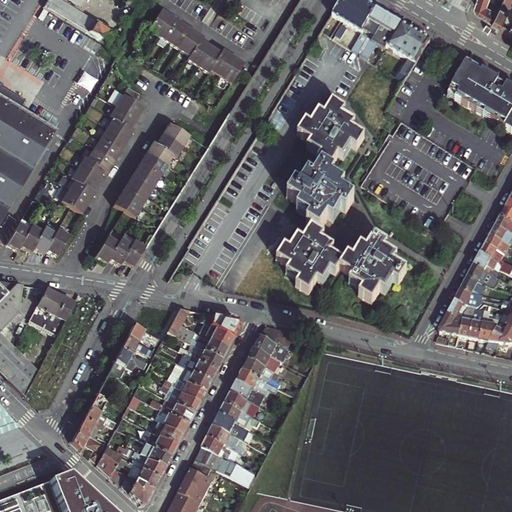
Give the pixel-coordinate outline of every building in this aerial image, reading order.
[(48,0),(44,8),(70,24),(77,13),(56,0),(48,0)] [(347,26),(362,2),(357,0),(343,0),(333,18),(347,26)] [(489,0),(477,0),(476,4),(475,4),(477,9),(478,9),(480,11),(484,13),(488,3),(489,0)] [(496,21),(502,24),(510,8),(502,4),(503,0),(495,0),(493,6),(488,3),(484,13),(489,16),(496,21)] [(511,3),(511,0),(503,0),(502,4),(510,8),(511,3)] [(371,8),(362,2),(347,26),(362,35),(377,11),(371,8)] [(377,11),(362,35),(350,53),(367,62),(379,42),(374,39),(378,33),(382,37),(382,38),(381,39),(382,41),(382,42),(383,42),(381,45),(387,49),(387,48),(402,26),(391,20),(377,11)] [(119,39),(77,13),(70,24),(112,50),(119,39)] [(171,21),(160,14),(148,32),(159,39),(171,21)] [(181,27),(171,21),(159,39),(169,46),(181,27)] [(387,48),(408,61),(399,76),(406,80),(419,60),(425,49),(430,42),(416,34),(402,26),(387,48)] [(191,34),(181,27),(169,46),(179,52),(191,34)] [(179,52),(189,59),(200,44),(202,41),(191,34),(179,52)] [(200,44),(189,59),(187,62),(197,68),(209,50),(200,44)] [(209,72),(219,57),(218,56),(209,50),(197,68),(207,75),(209,72)] [(219,79),(231,60),(220,53),(218,56),(219,57),(209,72),(219,79)] [(303,65),(311,70),(317,62),(308,57),(303,65)] [(219,79),(230,86),(242,67),(231,60),(219,79)] [(455,82),(447,96),(511,134),(511,90),(478,71),(466,64),(455,82)] [(11,93),(0,86),(0,99),(55,133),(57,129),(39,117),(31,112),(19,101),(11,93)] [(129,89),(123,98),(134,105),(139,96),(129,89)] [(134,105),(123,98),(117,109),(135,121),(138,116),(142,110),(134,105)] [(0,223),(55,133),(0,99),(0,223)] [(286,275),(299,283),(295,288),(308,296),(316,283),(321,287),(329,274),(335,277),(338,271),(342,274),(351,279),(348,285),(361,293),(358,298),(371,306),(379,293),(385,297),(393,284),(398,287),(406,273),(393,265),(397,260),(384,252),(387,246),(374,239),(366,252),(360,248),(352,260),(347,257),(343,263),(330,255),(334,250),(321,242),(324,237),(320,234),(328,220),(333,224),(341,211),(346,214),(354,201),(341,193),(344,188),(331,180),(335,174),(330,171),(338,158),(344,162),(352,149),(356,152),(360,146),(364,138),(352,131),(355,125),(342,117),(345,112),(332,104),(324,117),(318,113),(310,127),(305,124),(298,137),(310,144),(306,150),(319,158),(316,163),(321,166),(313,179),(307,176),(300,189),(295,186),(291,191),(286,199),(300,207),(296,212),(309,220),(306,226),(310,229),(307,234),(303,241),(297,238),(289,251),(285,248),(277,262),(289,269),(286,275)] [(114,121),(129,131),(129,130),(133,125),(135,121),(117,109),(111,119),(114,121)] [(114,121),(107,132),(126,143),(128,139),(133,132),(129,130),(129,131),(114,121)] [(380,158),(361,189),(437,235),(442,227),(446,221),(450,213),(463,193),(466,187),(470,181),(476,171),(400,123),(383,153),(380,158)] [(164,133),(162,137),(180,149),(187,138),(169,126),(164,133)] [(107,132),(101,142),(120,153),(122,149),(126,143),(107,132)] [(155,147),(171,157),(174,158),(180,149),(162,137),(158,142),(156,146),(155,147)] [(101,142),(94,152),(113,163),(117,158),(120,153),(101,142)] [(165,167),(171,157),(155,147),(156,146),(153,144),(150,150),(146,156),(165,167)] [(94,152),(88,163),(104,172),(103,173),(106,174),(109,169),(113,163),(94,152)] [(165,167),(146,156),(142,161),(140,166),(158,177),(165,167)] [(104,172),(88,163),(85,161),(79,171),(97,183),(99,179),(103,173),(104,172)] [(158,177),(140,166),(136,172),(133,176),(152,188),(158,177)] [(94,189),(97,183),(79,171),(72,182),(76,184),(91,193),(91,192),(94,189)] [(130,182),(127,186),(146,198),(152,188),(133,176),(130,182)] [(91,198),(94,194),(91,192),(91,193),(76,184),(69,194),(87,205),(91,198)] [(123,192),(120,197),(139,208),(146,198),(127,186),(123,192)] [(87,205),(69,194),(62,206),(80,216),(85,208),(87,205)] [(139,208),(120,197),(115,205),(113,208),(132,220),(139,208)] [(500,219),(511,225),(511,213),(505,210),(503,213),(500,219)] [(510,233),(511,230),(511,225),(500,219),(498,222),(495,228),(511,236),(511,234),(510,233)] [(19,225),(16,229),(26,235),(29,231),(19,225)] [(511,241),(511,236),(495,228),(493,232),(490,237),(509,247),(510,245),(511,241)] [(17,250),(26,235),(16,229),(5,248),(11,253),(15,254),(17,250)] [(29,231),(26,235),(17,250),(24,254),(28,256),(31,251),(39,237),(29,231)] [(44,253),(52,239),(42,233),(39,237),(31,251),(38,256),(41,258),(44,253)] [(55,234),(52,239),(44,253),(51,257),(55,259),(66,240),(55,234)] [(485,246),(504,256),(506,253),(509,247),(490,237),(488,241),(485,246)] [(107,262),(116,248),(105,241),(93,261),(99,265),(103,268),(107,262)] [(120,264),(129,249),(119,243),(116,248),(107,262),(111,265),(117,269),(120,264)] [(132,245),(129,249),(120,264),(126,268),(131,272),(143,252),(132,245)] [(504,256),(485,246),(483,251),(480,255),(496,264),(499,266),(502,269),(500,272),(511,278),(511,277),(511,268),(500,263),(504,256)] [(478,260),(474,267),(496,280),(500,272),(502,269),(499,266),(496,264),(480,255),(478,260)] [(467,279),(478,285),(495,291),(497,288),(504,291),(505,290),(508,292),(510,289),(496,280),(474,267),(470,273),(467,279)] [(478,285),(467,279),(464,284),(461,290),(474,297),(475,295),(473,293),(478,285)] [(0,301),(14,286),(0,284),(0,301)] [(14,286),(0,301),(0,334),(18,317),(22,287),(19,287),(14,286)] [(476,299),(474,297),(461,290),(457,296),(454,302),(466,308),(466,307),(477,309),(476,300),(476,299)] [(44,291),(28,323),(56,338),(73,307),(55,297),(44,291)] [(482,305),(483,302),(484,299),(477,297),(476,299),(476,300),(477,309),(482,305)] [(466,308),(454,302),(450,310),(447,316),(455,321),(457,318),(462,321),(463,316),(466,310),(465,309),(466,308)] [(473,311),(469,340),(474,341),(478,342),(484,306),(477,312),(473,311)] [(484,306),(478,342),(482,342),(486,343),(489,342),(497,328),(500,323),(504,317),(498,315),(497,320),(491,319),(492,312),(490,311),(490,308),(484,306)] [(473,311),(466,310),(463,316),(462,321),(462,322),(459,339),(465,340),(469,340),(473,311)] [(187,313),(178,311),(166,334),(173,338),(179,327),(187,313)] [(511,317),(505,314),(504,317),(500,323),(505,326),(510,328),(511,329),(511,317)] [(212,334),(208,342),(207,343),(216,347),(217,346),(226,350),(228,347),(231,340),(208,328),(211,317),(203,316),(196,330),(208,336),(210,333),(212,334)] [(447,337),(450,337),(449,348),(457,349),(459,339),(462,322),(462,321),(457,318),(455,321),(447,316),(438,331),(439,335),(447,337)] [(238,327),(236,322),(211,317),(208,328),(231,340),(235,334),(238,327)] [(179,327),(173,338),(189,346),(192,340),(194,335),(179,327)] [(155,347),(158,342),(156,341),(132,328),(126,340),(137,346),(139,341),(143,343),(144,341),(154,346),(155,347)] [(295,336),(266,328),(260,339),(286,353),(295,336)] [(493,350),(498,351),(501,345),(508,332),(503,329),(502,331),(497,328),(489,342),(486,348),(493,350)] [(511,329),(510,328),(508,332),(501,345),(508,346),(511,344),(511,329)] [(0,375),(23,398),(37,374),(0,337),(0,375)] [(258,344),(254,350),(271,359),(274,352),(284,357),(286,353),(260,339),(258,344)] [(137,346),(126,340),(123,346),(120,351),(131,357),(134,351),(147,357),(149,358),(152,353),(137,346)] [(201,348),(202,346),(192,340),(189,346),(195,349),(220,362),(223,356),(226,350),(217,346),(216,347),(207,343),(204,350),(201,348)] [(182,351),(180,355),(214,373),(217,367),(220,362),(195,349),(191,356),(182,351)] [(251,356),(248,362),(265,370),(271,359),(254,350),(251,356)] [(131,357),(120,351),(113,363),(126,370),(128,371),(132,364),(140,368),(143,370),(146,365),(131,357)] [(214,373),(180,355),(178,358),(189,364),(186,371),(209,383),(212,377),(214,373)] [(245,367),(242,373),(273,388),(296,400),(298,396),(285,389),(279,387),(270,382),(272,379),(277,381),(279,378),(265,370),(248,362),(245,367)] [(126,370),(113,363),(107,375),(119,382),(122,376),(126,370)] [(182,373),(177,381),(203,394),(206,388),(209,383),(186,371),(174,365),(172,370),(177,372),(179,372),(182,373)] [(273,388),(242,373),(240,378),(237,384),(262,397),(265,398),(269,390),(271,391),(273,388)] [(203,394),(177,381),(174,385),(172,384),(171,385),(164,382),(162,387),(197,405),(200,400),(203,394)] [(234,389),(231,395),(256,408),(261,410),(264,412),(267,407),(259,403),(262,397),(237,384),(234,389)] [(197,405),(162,387),(159,393),(168,398),(166,402),(167,403),(192,416),(195,409),(197,405)] [(229,398),(225,406),(250,419),(256,408),(231,395),(229,398)] [(103,408),(105,405),(94,399),(88,411),(99,416),(103,408)] [(139,402),(132,399),(126,409),(134,413),(139,402)] [(149,407),(159,412),(186,427),(190,419),(192,416),(167,403),(164,408),(152,401),(149,407)] [(223,410),(219,417),(244,430),(250,419),(225,406),(223,410)] [(272,416),(264,412),(261,410),(258,415),(270,421),(272,416)] [(0,435),(18,428),(0,411),(0,435)] [(99,416),(88,411),(85,417),(82,422),(93,428),(98,430),(100,431),(103,425),(112,429),(113,427),(114,425),(109,422),(103,419),(99,416)] [(155,424),(156,425),(180,437),(184,430),(186,427),(159,412),(157,416),(159,417),(155,424)] [(216,422),(213,428),(242,443),(248,446),(250,442),(241,437),(244,430),(219,417),(216,422)] [(82,422),(76,433),(87,439),(93,428),(82,422)] [(180,437),(156,425),(153,430),(157,432),(154,438),(174,448),(178,441),(180,437)] [(98,430),(93,428),(87,439),(91,441),(93,439),(94,439),(98,430)] [(212,432),(208,439),(232,452),(237,454),(245,458),(247,454),(235,448),(237,444),(240,446),(242,443),(213,428),(212,432)] [(174,448),(154,438),(144,432),(138,443),(143,446),(169,459),(173,451),(174,448)] [(87,439),(76,433),(70,445),(80,454),(83,447),(92,452),(88,461),(90,462),(94,464),(101,450),(103,447),(91,441),(87,439)] [(93,439),(91,441),(103,447),(104,445),(105,443),(97,439),(96,440),(94,439),(93,439)] [(232,452),(208,439),(205,443),(202,450),(226,463),(232,452)] [(261,450),(268,454),(272,447),(265,443),(261,450)] [(167,462),(169,459),(143,446),(138,457),(144,460),(145,458),(156,463),(155,465),(163,470),(167,462)] [(142,465),(138,471),(157,481),(161,474),(163,470),(155,465),(156,463),(145,458),(144,460),(138,457),(125,450),(122,454),(129,458),(131,457),(133,458),(132,462),(139,466),(140,464),(142,465)] [(195,463),(206,468),(249,490),(255,478),(226,463),(202,450),(198,457),(195,463)] [(119,460),(104,452),(95,468),(103,475),(108,480),(110,476),(113,472),(114,469),(119,461),(119,460)] [(237,454),(234,459),(242,463),(245,458),(237,454)] [(123,463),(119,461),(114,469),(118,471),(120,468),(123,463)] [(128,472),(125,478),(151,492),(155,485),(157,481),(138,471),(123,463),(120,468),(128,472)] [(193,468),(190,472),(201,478),(206,468),(195,463),(193,468)] [(201,478),(190,472),(181,490),(169,511),(191,511),(208,481),(201,478)] [(106,511),(67,475),(45,484),(0,501),(0,511),(106,511)] [(125,478),(119,490),(129,499),(138,508),(144,507),(151,492),(125,478)]
